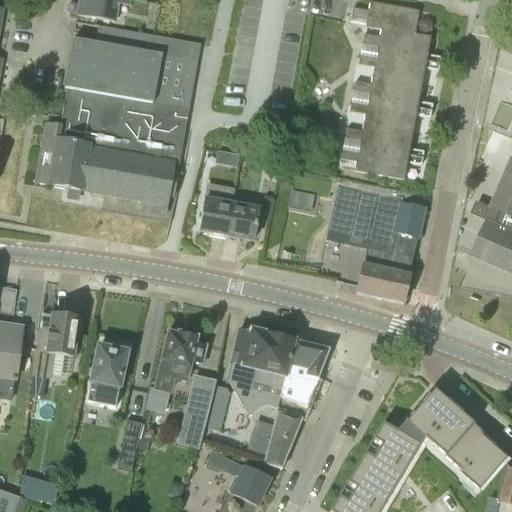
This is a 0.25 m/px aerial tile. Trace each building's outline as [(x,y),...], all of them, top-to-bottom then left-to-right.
[(129,1),(123,0),(79,0),(76,17),(114,24),(117,5),(128,7),(129,1)] [(365,29),(380,32),(379,39),(363,36),(361,46),(377,49),(375,60),(359,57),(358,67),(373,70),(370,86),(354,83),(353,93),(368,96),(366,107),(351,104),(349,114),(364,117),(361,133),(346,130),(344,140),(359,143),(357,154),(342,151),(340,161),(355,164),(354,173),(403,182),(406,165),(420,167),(423,154),(409,151),(415,118),(429,120),(431,106),(417,104),(424,70),(438,73),(440,59),(426,57),(432,26),(430,25),(428,39),(414,36),(419,13),(369,3),(368,13),(352,10),(351,20),(366,22),(365,29)] [(63,90),(66,90),(188,113),(200,46),(97,28),(95,44),(72,40),(63,90)] [(66,90),(60,127),(176,150),(181,151),(188,113),(66,90)] [(176,150),(60,127),(46,125),(35,185),(67,191),(65,199),(65,200),(66,201),(66,203),(67,204),(68,204),(69,205),(71,206),(73,206),(74,206),(76,205),(77,203),(78,202),(79,201),(80,193),(141,204),(139,214),(164,219),(168,198),(173,198),(176,176),(171,176),(176,150)] [(236,170),(239,158),(231,156),(229,168),(236,170)] [(511,161),(491,210),(501,214),(495,227),(487,223),(472,258),(511,274),(511,161)] [(198,233),(225,238),(231,206),(234,190),(207,185),(205,195),(198,233)] [(324,241),(344,246),(364,251),(364,252),(366,253),(363,267),(362,267),(355,296),(401,306),(412,258),(423,210),(402,205),(403,201),(337,185),(324,241)] [(294,188),(290,208),(317,213),(321,193),(294,188)] [(231,206),(225,238),(252,243),(259,205),(247,203),(245,209),(231,206)] [(52,313),(42,312),(32,379),(45,381),(47,368),(52,369),(54,357),(72,359),(78,322),(75,321),(76,317),(61,314),(60,319),(51,318),(52,313)] [(0,398),(11,400),(13,383),(20,331),(0,328),(0,398)] [(226,383),(246,418),(263,337),(239,331),(230,366),(229,365),(226,383)] [(263,337),(246,418),(264,407),(276,410),(293,342),(264,335),(263,337)] [(200,366),(204,348),(194,346),(195,340),(178,336),(176,342),(167,339),(155,390),(149,389),(144,409),(164,414),(172,380),(185,383),(189,364),(200,366)] [(276,410),(275,414),(302,421),(327,355),(325,350),(293,342),(276,410)] [(114,410),(126,354),(113,352),(110,348),(103,346),(100,349),(97,348),(93,369),(89,371),(88,376),(91,379),(86,404),(114,410)] [(192,377),(175,446),(197,452),(203,429),(213,387),(214,383),(192,377)] [(213,387),(203,429),(219,433),(228,395),(225,390),(213,387)] [(380,426),(328,511),(380,511),(418,448),(403,439),(411,430),(481,492),(511,460),(432,392),(394,434),(380,426)] [(302,421),(275,414),(261,466),(281,471),(302,421)] [(126,422),(120,449),(135,451),(140,425),(126,422)] [(228,494),(257,508),(270,483),(224,461),(225,458),(213,453),(208,450),(201,468),(206,471),(217,476),(219,471),(235,479),(228,494)] [(511,511),(511,466),(510,467),(499,511),(511,511)] [(184,487),(170,482),(165,496),(179,500),(184,487)] [(57,488),(41,483),(35,502),(52,507),(57,488)] [(0,511),(21,511),(25,501),(0,491),(0,511)]
